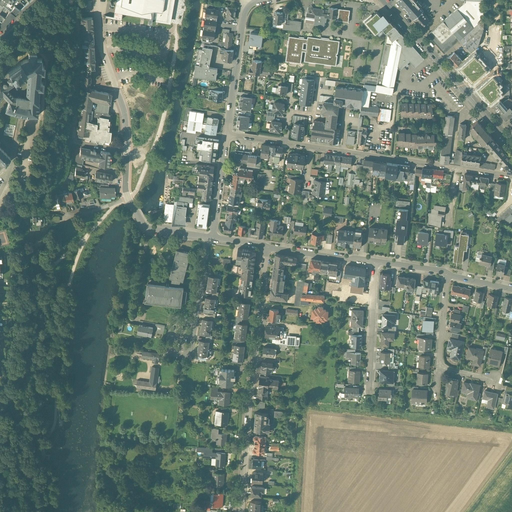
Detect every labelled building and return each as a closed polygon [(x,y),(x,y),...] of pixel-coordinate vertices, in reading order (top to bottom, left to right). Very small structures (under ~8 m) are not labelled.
[(11,5),(3,0),(0,0),(0,4),(2,7),(9,13),(10,13),(15,8),(11,5)] [(115,0),(114,11),(113,16),(104,15),(104,17),(121,19),(122,13),(155,18),(166,20),(168,8),(170,8),(170,7),(171,4),(171,3),(169,2),(169,0),(115,0)] [(166,20),(155,18),(155,21),(170,23),(174,0),(169,0),(169,2),(171,3),(171,4),(170,7),(170,8),(168,8),(166,20)] [(397,0),(414,18),(421,12),(416,7),(423,0),(440,0),(441,0),(440,0),(397,0)] [(444,53),(459,40),(470,53),(478,46),(481,36),(484,36),(485,33),(482,32),(483,30),(484,28),(487,29),(487,26),(484,26),(484,18),(486,16),(486,0),(464,0),(465,3),(428,34),(444,53)] [(21,3),(16,9),(20,12),(25,8),(21,3)] [(329,10),(313,8),(312,6),(308,8),(307,13),(312,13),(325,15),(325,16),(337,18),(339,8),(329,7),(329,10)] [(218,9),(206,7),(205,18),(212,19),(212,16),(217,17),(218,9)] [(236,8),(228,7),(227,11),(225,11),(224,17),(226,17),(235,19),(236,8)] [(15,8),(10,13),(15,17),(20,12),(16,9),(15,8)] [(350,10),(339,8),(337,18),(337,21),(349,22),(350,10)] [(283,13),(275,11),(273,23),(281,24),(283,13)] [(380,15),(377,11),(372,15),(371,15),(364,21),(369,27),(369,26),(375,33),(381,29),(380,28),(381,27),(386,32),(387,31),(394,25),(389,19),(388,20),(383,14),(380,15)] [(421,12),(414,18),(421,27),(429,20),(428,20),(425,16),(425,15),(422,11),(421,12)] [(4,19),(9,23),(15,17),(10,13),(9,13),(8,15),(4,19)] [(301,22),(285,20),(286,13),(285,13),(283,13),(281,24),(283,24),(283,28),(283,29),(296,31),(296,30),(300,31),(301,22)] [(307,13),(306,13),(305,22),(323,25),(324,16),(325,16),(325,15),(312,13),(307,13)] [(92,18),(80,19),(80,24),(82,24),(83,27),(82,27),(82,30),(83,30),(83,34),(81,34),(81,39),(83,39),(93,38),(92,18)] [(212,19),(205,18),(203,29),(215,31),(217,20),(212,19)] [(375,91),(392,93),(393,87),(397,67),(400,70),(405,65),(407,67),(408,65),(407,63),(409,61),(415,67),(424,59),(408,41),(401,33),(397,29),(395,26),(394,25),(387,31),(388,32),(387,35),(382,64),(381,64),(376,85),(375,91)] [(215,31),(203,29),(202,40),(203,40),(211,41),(212,41),(213,37),(214,37),(214,35),(208,34),(208,31),(215,32),(215,31)] [(233,33),(224,32),(223,37),(226,38),(225,42),(218,41),(218,46),(220,47),(219,47),(220,47),(225,48),(225,49),(230,50),(233,33)] [(261,33),(248,32),(246,43),(247,43),(247,46),(249,47),(248,52),(254,53),(255,45),(259,45),(261,33)] [(307,39),(289,36),(285,61),(301,63),(303,51),(305,52),(304,61),(336,66),(339,41),(308,36),(307,39)] [(93,38),(83,39),(84,45),(82,45),(82,48),(84,48),(84,64),(86,64),(86,71),(92,70),(95,70),(94,60),(94,49),(93,38)] [(203,50),(198,49),(196,64),(209,67),(212,52),(203,50)] [(225,49),(225,51),(223,60),(232,61),(234,50),(233,50),(230,50),(225,49)] [(10,156),(0,145),(0,95),(2,92),(8,99),(5,108),(11,110),(17,113),(17,112),(18,113),(21,113),(25,114),(38,115),(38,113),(37,112),(37,103),(39,103),(40,88),(43,88),(44,81),(40,81),(40,78),(43,78),(43,76),(41,76),(41,72),(44,72),(45,66),(42,65),(41,65),(41,61),(42,61),(42,58),(36,58),(36,52),(28,51),(28,57),(24,58),(23,59),(21,60),(20,59),(7,67),(11,73),(6,77),(0,78),(0,159),(5,165),(6,163),(6,162),(10,156)] [(456,66),(462,60),(454,52),(448,57),(456,66)] [(475,53),(458,68),(472,84),(489,69),(475,53)] [(262,61),(253,60),(252,68),(250,67),(249,73),(252,73),(252,75),(255,75),(255,73),(260,74),(261,67),(262,61)] [(194,70),(216,74),(217,69),(209,67),(196,64),(194,70)] [(272,68),(261,67),(260,74),(269,75),(269,77),(271,77),(272,68)] [(216,74),(194,70),(193,76),(215,80),(216,74)] [(493,74),(478,88),(491,102),(500,94),(498,91),(500,89),(498,86),(500,84),(497,81),(499,80),(493,74)] [(288,86),(278,85),(278,88),(276,88),(276,92),(286,94),(286,93),(288,93),(289,92),(289,86),(288,86)] [(339,104),(361,107),(363,89),(336,86),(333,103),(339,104)] [(225,91),(210,89),(208,99),(216,100),(222,101),(223,95),(224,95),(225,91)] [(371,90),(363,89),(361,107),(360,110),(360,113),(378,116),(379,108),(369,107),(371,90)] [(111,94),(93,91),(93,92),(92,92),(89,92),(88,92),(83,92),(81,110),(107,113),(109,104),(110,104),(111,94)] [(500,100),(493,106),(500,115),(507,108),(502,102),(504,100),(502,98),(500,100)] [(284,104),(274,102),(274,105),(273,104),(272,109),(273,109),(273,112),(275,112),(283,113),(283,110),(284,110),(285,107),(284,107),(284,104)] [(331,111),(332,103),(331,103),(324,102),(323,110),(321,111),(321,112),(322,114),(324,114),(325,113),(325,111),(324,110),(327,111),(331,111)] [(409,115),(408,103),(408,102),(401,103),(402,109),(400,109),(401,115),(403,115),(404,116),(407,116),(407,115),(409,115)] [(391,110),(379,108),(378,116),(378,120),(390,122),(391,110)] [(507,108),(500,115),(506,121),(511,115),(511,110),(511,111),(510,108),(508,109),(507,108)] [(107,113),(81,110),(77,140),(96,142),(96,144),(103,145),(104,142),(110,142),(111,142),(112,135),(111,135),(111,131),(110,131),(111,119),(109,119),(110,113),(107,113)] [(194,112),(190,111),(190,113),(189,117),(189,118),(189,120),(203,122),(203,118),(204,113),(194,112)] [(326,119),(336,120),(337,112),(331,111),(327,111),(326,119)] [(454,117),(445,115),(443,133),(448,134),(452,134),(454,117)] [(336,120),(326,119),(326,123),(325,127),(335,128),(336,120)] [(203,122),(189,120),(187,129),(201,131),(203,122)] [(274,121),(271,121),(271,123),(270,123),(269,128),(270,128),(270,131),(280,132),(280,129),(282,129),(282,126),(281,126),(281,122),(274,121)] [(324,122),(314,121),(311,138),(337,142),(339,129),(335,128),(325,127),(326,123),(323,123),(324,122)] [(354,122),(349,121),(348,130),(347,131),(348,131),(351,131),(358,132),(358,131),(358,127),(359,122),(354,122)] [(480,124),(477,121),(470,127),(471,129),(470,130),(483,145),(485,144),(492,137),(487,132),(480,124)] [(217,125),(207,123),(205,132),(215,134),(217,125)] [(295,123),(294,123),(292,136),(303,138),(303,135),(304,130),(305,124),(304,124),(301,124),(298,123),(295,123)] [(367,129),(363,128),(362,131),(360,131),(358,131),(357,143),(363,144),(364,144),(365,144),(367,129)] [(405,145),(405,133),(405,132),(398,133),(399,138),(397,138),(397,144),(400,144),(400,146),(403,146),(403,145),(405,145)] [(350,136),(347,136),(346,144),(351,144),(351,145),(354,145),(355,137),(353,136),(353,133),(351,133),(350,136)] [(427,133),(424,133),(424,134),(417,135),(417,147),(418,147),(419,148),(423,148),(424,146),(428,146),(429,148),(433,148),(434,146),(437,146),(436,140),(434,140),(434,134),(427,134),(427,133)] [(219,140),(208,139),(199,137),(197,147),(208,149),(217,150),(219,140)] [(503,150),(498,144),(498,143),(496,141),(494,140),(492,137),(485,144),(503,165),(510,158),(508,156),(507,154),(505,151),(505,152),(503,150)] [(270,146),(262,144),(260,156),(260,157),(261,158),(264,158),(265,157),(268,157),(269,155),(270,146)] [(283,148),(275,146),(274,155),(282,156),(283,148)] [(197,147),(195,147),(193,147),(192,149),(194,150),(192,157),(201,159),(201,157),(206,159),(207,152),(208,149),(197,147)] [(217,150),(208,149),(207,152),(206,159),(216,161),(217,156),(216,156),(217,150)] [(95,154),(96,151),(91,151),(82,150),(81,150),(80,159),(95,161),(95,160),(100,161),(99,166),(108,167),(110,152),(101,151),(100,154),(95,154)] [(242,151),(235,150),(233,161),(241,162),(242,154),(242,151)] [(456,157),(455,160),(449,159),(448,164),(460,165),(460,164),(462,153),(462,152),(456,150),(457,150),(456,153),(456,154),(455,157),(456,157)] [(301,154),(292,153),(292,154),(289,153),(287,165),(303,168),(305,156),(301,155),(301,154)] [(335,156),(325,154),(324,162),(328,163),(331,163),(334,164),(335,156)] [(446,155),(440,154),(440,162),(448,164),(449,159),(450,155),(446,155)] [(249,155),(248,162),(247,164),(250,164),(255,165),(257,156),(249,155)] [(352,158),(341,157),(340,166),(350,167),(352,158)] [(511,160),(510,158),(503,165),(507,169),(507,172),(511,172),(511,160)] [(373,161),(363,159),(362,163),(364,164),(363,167),(372,169),(373,161)] [(380,162),(373,161),(372,169),(372,172),(378,173),(380,162)] [(387,163),(380,162),(378,173),(378,177),(385,178),(387,163)] [(485,163),(480,162),(479,167),(478,167),(484,169),(484,168),(489,169),(494,170),(496,165),(490,163),(490,164),(485,163)] [(397,165),(392,164),(387,163),(386,172),(389,173),(388,174),(393,175),(393,176),(396,176),(397,172),(397,165)] [(409,166),(398,164),(397,165),(397,172),(408,174),(409,166)] [(206,166),(198,165),(198,173),(200,173),(199,176),(213,178),(214,167),(207,166),(206,166)] [(238,172),(237,173),(234,173),(234,174),(233,174),(231,186),(241,188),(242,181),(244,181),(244,179),(251,181),(253,170),(240,168),(240,170),(239,169),(238,172)] [(432,169),(422,168),(422,170),(422,176),(421,178),(424,178),(424,177),(431,177),(432,169)] [(443,171),(432,169),(431,177),(431,179),(433,180),(434,176),(440,177),(439,181),(442,181),(443,171)] [(82,171),(76,170),(75,179),(84,180),(85,174),(82,173),(82,171)] [(112,174),(96,173),(95,181),(102,182),(103,181),(107,181),(108,181),(111,181),(112,174)] [(354,173),(349,173),(348,180),(346,180),(346,186),(354,186),(355,183),(354,183),(356,174),(354,174),(354,173)] [(264,175),(258,174),(256,190),(262,191),(264,175)] [(467,175),(464,174),(463,183),(462,190),(465,191),(466,189),(468,189),(469,184),(471,185),(471,183),(472,175),(471,175),(467,175)] [(480,177),(472,175),(471,183),(474,183),(474,184),(475,184),(476,183),(479,184),(480,177)] [(213,178),(199,176),(198,189),(203,189),(203,190),(212,191),(213,178)] [(488,178),(480,177),(479,184),(481,184),(480,188),(484,189),(485,185),(487,185),(488,178)] [(74,178),(68,178),(63,188),(66,189),(68,184),(72,185),(72,182),(73,182),(74,178)] [(296,179),(291,178),(290,185),(300,186),(301,183),(302,182),(302,180),(296,179)] [(318,180),(314,180),(314,182),(315,184),(314,187),(325,189),(326,182),(318,180)] [(505,184),(496,183),(496,184),(495,191),(494,194),(503,195),(505,184)] [(300,186),(290,185),(289,192),(300,194),(301,191),(300,190),(300,186)] [(241,188),(231,186),(230,194),(240,196),(240,191),(241,191),(241,188)] [(105,187),(99,188),(100,198),(106,197),(106,195),(115,195),(115,191),(115,190),(114,190),(114,187),(105,187)] [(325,189),(314,187),(314,190),(312,191),(312,194),(324,195),(325,189)] [(212,191),(203,190),(203,192),(202,198),(210,199),(212,191)] [(80,191),(73,194),(76,202),(84,199),(84,198),(88,197),(86,193),(83,195),(82,193),(81,194),(80,191)] [(240,196),(230,194),(229,202),(238,204),(240,196)] [(59,199),(56,195),(49,204),(48,209),(53,210),(54,213),(55,213),(54,212),(61,211),(61,212),(60,207),(59,199)] [(72,195),(64,198),(66,206),(74,204),(72,195)] [(190,198),(179,196),(179,201),(178,201),(177,201),(176,206),(174,205),(172,222),(175,222),(175,223),(185,224),(186,216),(186,215),(187,207),(187,202),(192,203),(192,198),(190,198)] [(268,200),(259,198),(258,202),(259,203),(258,206),(266,208),(268,200)] [(210,205),(200,203),(197,224),(203,225),(207,226),(208,215),(210,205)] [(238,206),(228,204),(227,208),(226,211),(227,212),(237,214),(238,206)] [(511,204),(496,219),(502,222),(511,212),(511,204)] [(445,207),(439,206),(434,205),(434,208),(436,208),(436,210),(432,209),(431,214),(442,215),(444,216),(445,207)] [(408,209),(398,208),(397,223),(396,227),(395,241),(405,242),(406,228),(407,224),(408,209)] [(237,214),(227,212),(226,221),(228,221),(233,222),(236,222),(237,214)] [(431,214),(428,213),(427,224),(428,225),(427,225),(430,225),(430,226),(430,225),(440,226),(440,227),(441,227),(442,215),(431,214)] [(39,219),(33,219),(33,222),(30,222),(31,225),(30,225),(30,228),(31,228),(31,233),(35,233),(35,232),(40,232),(39,227),(43,227),(43,221),(39,221),(39,219)] [(283,229),(277,228),(278,220),(271,219),(268,234),(282,236),(283,229)] [(228,224),(225,224),(223,232),(231,233),(233,222),(228,221),(228,224)] [(264,223),(258,222),(256,231),(252,231),(251,231),(251,233),(251,235),(256,236),(262,237),(264,223)] [(307,227),(295,225),(294,233),(299,234),(305,235),(307,227)] [(387,229),(369,228),(368,240),(373,241),(373,242),(373,243),(380,244),(380,243),(380,242),(386,242),(387,229)] [(354,231),(338,230),(337,243),(341,244),(341,245),(350,246),(350,245),(353,245),(354,231)] [(362,232),(354,231),(353,245),(356,245),(356,247),(360,248),(360,246),(361,246),(361,244),(362,238),(362,232)] [(424,232),(419,232),(418,243),(426,244),(427,235),(428,232),(424,232)] [(322,234),(312,233),(311,242),(316,243),(316,244),(319,244),(319,243),(320,243),(321,240),(322,234)] [(444,234),(436,233),(435,243),(446,244),(447,237),(447,235),(444,234)] [(459,246),(455,245),(453,261),(462,262),(464,250),(467,250),(468,243),(468,236),(469,234),(460,233),(459,246)] [(256,251),(238,248),(236,265),(238,266),(240,266),(254,268),(256,251)] [(170,285),(148,282),(145,300),(181,305),(184,287),(179,286),(180,280),(183,281),(190,253),(182,251),(182,249),(180,249),(179,250),(177,249),(169,278),(172,278),(170,285)] [(285,255),(275,254),(274,266),(284,267),(284,263),(285,255)] [(492,257),(482,254),(481,258),(480,258),(480,259),(479,263),(482,264),(487,265),(489,265),(490,266),(491,261),(492,257)] [(285,256),(284,263),(296,265),(296,262),(297,257),(285,256)] [(321,261),(311,259),(310,265),(309,266),(309,270),(312,270),(312,273),(316,273),(316,271),(320,271),(321,261)] [(329,262),(321,261),(320,271),(328,273),(329,262)] [(336,263),(329,262),(328,273),(336,274),(337,266),(335,266),(336,263)] [(505,265),(497,263),(496,274),(503,275),(503,276),(503,275),(504,268),(505,265)] [(366,268),(345,265),(343,277),(351,278),(351,284),(350,291),(363,293),(364,285),(365,285),(366,277),(365,277),(366,268)] [(240,266),(238,266),(237,272),(238,274),(240,274),(242,273),(242,277),(252,279),(254,268),(240,266)] [(284,267),(274,266),(272,278),(274,278),(282,279),(283,279),(284,267)] [(390,274),(382,273),(381,282),(382,282),(381,287),(389,288),(389,287),(390,281),(391,279),(389,279),(390,274)] [(214,277),(209,276),(208,283),(217,285),(218,277),(214,277)] [(406,277),(398,276),(396,285),(405,287),(406,277)] [(252,279),(242,277),(240,294),(250,295),(252,279)] [(415,278),(406,277),(405,287),(404,289),(413,290),(414,285),(415,282),(414,282),(415,278)] [(282,279),(274,278),(272,289),(271,289),(270,298),(287,300),(288,292),(283,292),(284,279),(285,279),(283,279),(282,279)] [(430,281),(423,279),(423,283),(422,283),(422,286),(422,289),(421,292),(426,293),(427,290),(429,290),(430,281)] [(439,282),(430,281),(429,290),(437,291),(439,282)] [(217,285),(208,283),(207,291),(212,292),(216,292),(217,285)] [(471,289),(453,285),(451,293),(458,295),(458,297),(458,295),(469,297),(471,289)] [(302,290),(296,289),(294,305),(300,306),(300,305),(300,303),(301,299),(302,294),(302,290)] [(310,291),(307,290),(307,294),(302,294),(301,299),(308,300),(323,301),(324,295),(310,294),(310,291)] [(484,292),(476,290),(474,300),(481,301),(481,302),(482,300),(484,292)] [(211,298),(206,297),(205,305),(214,306),(215,299),(211,298)] [(511,300),(511,298),(505,297),(501,310),(509,312),(510,311),(511,305),(511,300)] [(250,303),(240,302),(239,310),(249,311),(250,303)] [(214,306),(205,305),(204,312),(209,313),(213,313),(214,306)] [(318,308),(315,308),(315,310),(312,309),(312,311),(312,315),(312,316),(311,317),(314,318),(314,319),(317,319),(317,321),(321,322),(322,320),(324,320),(325,319),(327,319),(327,317),(328,313),(328,311),(325,311),(326,309),(323,309),(323,307),(322,307),(318,307),(318,308)] [(278,310),(270,309),(269,316),(267,316),(267,320),(280,322),(281,313),(278,313),(278,310)] [(249,311),(239,310),(238,317),(242,317),(248,318),(249,311)] [(354,310),(352,310),(352,315),(351,315),(351,320),(352,320),(351,325),(353,326),(359,326),(362,326),(362,320),(363,320),(363,317),(363,310),(360,310),(354,310)] [(459,314),(453,313),(452,316),(451,316),(450,321),(451,321),(459,323),(459,322),(460,318),(459,317),(459,314)] [(390,315),(383,314),(382,326),(388,327),(391,327),(391,326),(391,319),(395,320),(395,315),(392,315),(390,315)] [(208,319),(203,319),(202,326),(211,327),(212,320),(208,319)] [(433,321),(424,320),(423,329),(427,329),(427,330),(430,330),(432,330),(433,321)] [(459,323),(451,321),(450,325),(451,325),(450,329),(458,331),(459,327),(460,327),(461,323),(459,322),(459,323)] [(241,324),(238,323),(237,323),(237,331),(246,332),(247,324),(241,324)] [(165,325),(157,324),(156,332),(163,333),(165,325)] [(153,327),(140,325),(137,335),(143,336),(144,334),(151,335),(153,327)] [(211,327),(202,326),(201,333),(206,334),(210,335),(210,334),(212,335),(214,334),(215,331),(213,330),(211,329),(211,327)] [(280,327),(266,326),(265,337),(276,338),(282,338),(283,331),(280,331),(280,327)] [(246,332),(237,331),(236,338),(245,339),(246,332)] [(388,332),(382,332),(381,345),(388,345),(388,339),(393,339),(394,333),(388,332)] [(355,335),(351,335),(351,346),(361,347),(362,335),(355,335)] [(424,337),(420,337),(420,339),(419,348),(430,349),(431,338),(424,337)] [(451,338),(450,338),(447,347),(452,348),(450,357),(460,359),(464,341),(457,340),(451,338)] [(205,341),(200,340),(199,347),(208,348),(209,341),(205,341)] [(244,345),(235,344),(235,345),(234,352),(243,353),(244,345)] [(263,355),(273,356),(274,348),(273,348),(264,346),(263,355)] [(208,348),(199,347),(197,355),(198,355),(207,356),(209,356),(211,357),(212,351),(208,350),(208,348)] [(483,350),(469,347),(468,351),(470,352),(469,358),(476,360),(475,364),(480,365),(482,355),(483,350)] [(502,351),(490,349),(488,357),(489,357),(488,363),(494,364),(494,365),(499,366),(502,351)] [(160,353),(143,351),(142,357),(153,358),(153,361),(158,362),(158,359),(159,359),(160,353)] [(243,353),(234,352),(233,359),(242,360),(243,353)] [(353,353),(345,352),(345,358),(346,358),(346,357),(353,357),(352,363),(350,363),(349,363),(349,364),(360,364),(361,353),(353,353)] [(388,352),(381,352),(380,362),(389,363),(390,357),(394,357),(394,352),(388,352)] [(420,354),(420,365),(431,365),(431,354),(420,354)] [(273,362),(262,361),(261,366),(262,366),(261,372),(271,373),(272,369),(276,370),(276,367),(272,366),(273,362)] [(159,367),(152,366),(150,381),(137,380),(136,387),(156,389),(159,367)] [(218,369),(217,384),(233,385),(233,379),(235,379),(235,376),(234,376),(234,370),(225,369),(226,367),(222,366),(221,369),(218,369)] [(355,370),(349,370),(349,381),(359,382),(360,370),(355,370)] [(388,370),(380,370),(379,381),(388,382),(393,382),(394,370),(388,370)] [(418,372),(417,372),(416,383),(427,384),(428,373),(418,372)] [(269,377),(260,376),(259,386),(268,387),(268,385),(273,385),(273,387),(278,388),(279,380),(269,378),(269,377)] [(458,380),(447,377),(446,385),(448,386),(447,393),(453,394),(455,394),(456,389),(458,380)] [(479,385),(471,383),(470,383),(464,382),(461,393),(462,393),(462,391),(472,393),(471,398),(476,399),(478,392),(479,385)] [(268,387),(259,386),(258,397),(267,398),(268,387)] [(359,388),(345,387),(344,396),(351,396),(358,396),(359,388)] [(387,389),(379,388),(378,399),(379,399),(391,399),(391,395),(392,392),(391,392),(391,390),(391,389),(387,389)] [(417,390),(413,389),(413,390),(412,398),(416,399),(416,402),(421,402),(421,404),(423,404),(423,402),(426,403),(427,390),(417,390)] [(497,393),(484,390),(483,398),(488,399),(487,406),(494,408),(495,405),(496,397),(497,393)] [(230,392),(211,391),(211,398),(219,399),(219,404),(229,405),(230,392)] [(447,393),(444,392),(443,397),(444,400),(452,402),(453,402),(454,396),(453,395),(453,394),(447,393)] [(511,393),(509,393),(505,392),(504,395),(503,398),(502,402),(502,405),(505,406),(511,407),(511,393)] [(227,412),(224,412),(224,411),(221,411),(216,410),(215,420),(217,420),(217,424),(227,425),(228,412),(227,412)] [(268,413),(256,412),(255,422),(269,423),(269,418),(268,417),(268,413)] [(269,423),(255,422),(255,430),(268,431),(269,423)] [(227,433),(218,433),(218,432),(212,431),(211,438),(216,439),(217,439),(216,443),(226,444),(227,433)] [(266,437),(256,437),(254,438),(254,440),(255,441),(255,444),(265,445),(266,437)] [(265,445),(255,444),(255,449),(253,449),(253,452),(254,453),(265,454),(265,445)] [(225,453),(216,453),(212,453),(204,452),(204,457),(216,458),(215,465),(224,466),(225,453)] [(262,460),(254,459),(254,463),(253,463),(253,466),(254,467),(261,468),(262,460)] [(217,472),(213,472),(212,482),(217,483),(217,486),(223,486),(224,473),(222,473),(222,472),(220,472),(217,472)] [(263,473),(253,472),(252,477),(251,477),(251,480),(252,480),(252,481),(263,482),(263,473)] [(265,487),(252,486),(251,491),(252,491),(252,495),(253,495),(260,496),(262,496),(262,492),(264,492),(265,487)] [(210,502),(201,501),(201,506),(210,507),(214,507),(214,506),(222,506),(223,493),(219,493),(219,492),(218,492),(218,493),(214,492),(213,502),(214,502),(214,504),(210,504),(210,502)] [(262,502),(252,501),(251,506),(250,506),(249,509),(251,509),(261,510),(262,502)]
